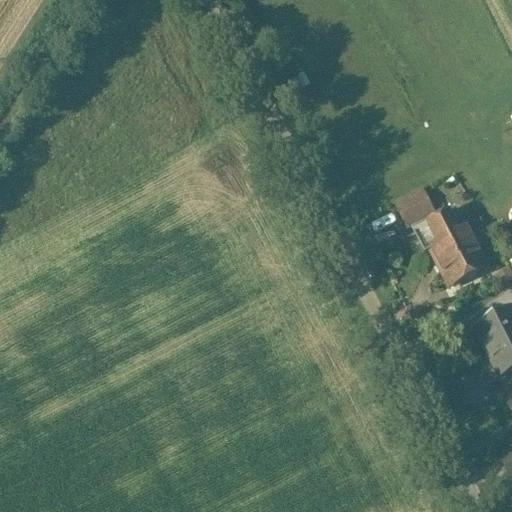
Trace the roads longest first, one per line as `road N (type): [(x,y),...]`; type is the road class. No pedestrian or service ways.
road 1 (unclassified): [(209,0),(480,511)]
road 2 (track): [(85,0),(0,124)]
